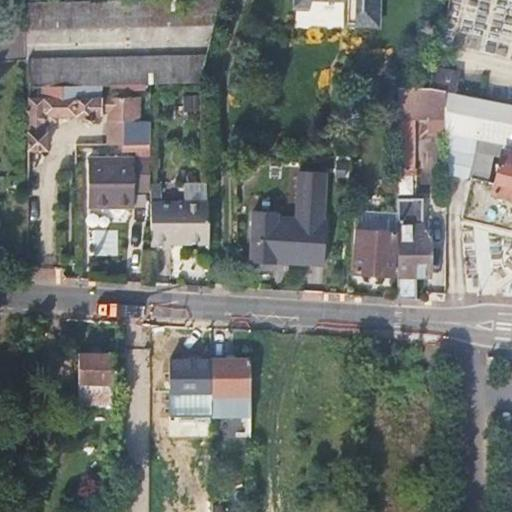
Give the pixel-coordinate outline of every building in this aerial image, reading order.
[(214,26),(220,0),(136,0),(27,3),(28,29),(214,26)] [(382,29),(382,0),(294,0),(294,25),(382,29)] [(152,86),(201,83),(207,59),(28,61),(29,87),(152,86)] [(446,93),(454,94),(457,76),(435,71),(430,89),(446,93)] [(446,120),(446,93),(430,89),(428,88),(397,88),(397,119),(415,119),(446,120)] [(511,105),(454,94),(446,93),(446,120),(445,132),(480,139),(508,144),(508,149),(511,149),(511,155),(511,156),(502,153),(496,183),(470,177),(460,218),(511,229),(511,105)] [(28,100),(28,148),(45,149),(46,125),(52,125),(54,121),(54,116),(83,116),(82,124),(92,124),(92,116),(100,115),(100,97),(28,100)] [(108,98),(108,144),(126,144),(124,98),(108,98)] [(124,98),(126,144),(152,143),(152,133),(142,133),(142,98),(124,98)] [(415,209),(415,119),(397,119),(398,189),(398,208),(410,207),(415,209)] [(478,150),(502,153),(511,156),(511,155),(511,149),(508,149),(508,144),(480,139),(478,150)] [(132,147),(132,158),(152,158),(152,147),(132,147)] [(134,173),(152,173),(152,158),(132,158),(87,159),(88,191),(135,189),(134,173)] [(420,163),(418,194),(433,194),(434,163),(420,163)] [(249,264),(326,267),(330,172),(297,170),(295,213),(251,211),(249,264)] [(384,221),(398,221),(398,208),(398,189),(386,191),(387,200),(384,200),(384,221)] [(171,245),(209,245),(210,232),(210,205),(152,204),(152,251),(171,250),(171,245)] [(398,226),(410,226),(410,207),(398,208),(398,221),(398,226)] [(407,300),(416,300),(416,279),(429,279),(430,235),(425,235),(425,226),(410,226),(398,226),(398,299),(407,300)] [(354,274),(393,275),(395,233),(356,233),(354,274)] [(78,356),(77,407),(113,406),(113,356),(78,356)] [(251,366),(211,365),(212,422),(251,421),(251,366)] [(36,408),(35,440),(55,440),(56,409),(36,408)]
